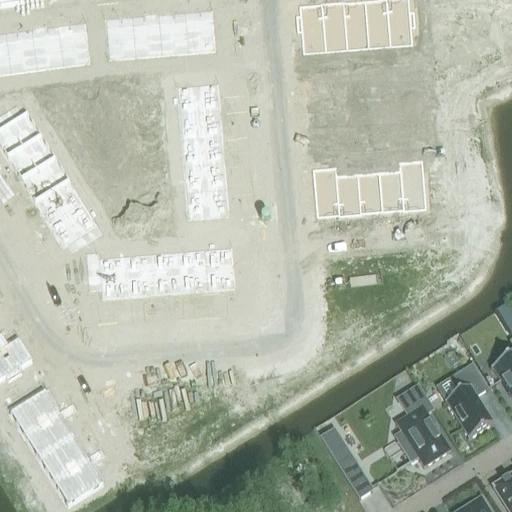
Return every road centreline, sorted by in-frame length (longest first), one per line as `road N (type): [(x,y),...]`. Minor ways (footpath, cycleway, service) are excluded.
road 1 (residential): [(270,0),(285,336),(70,361),(0,255)]
road 2 (residential): [(409,511),(511,446)]
